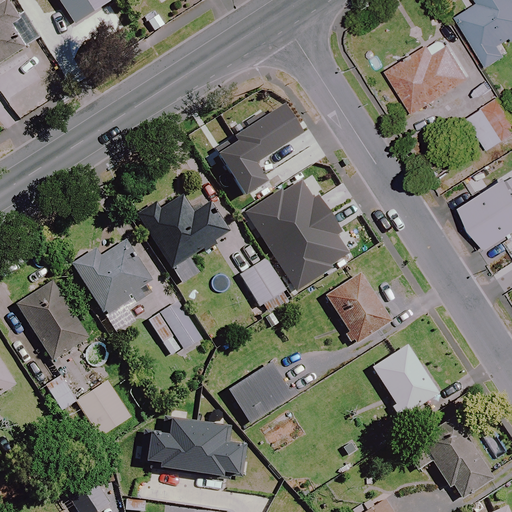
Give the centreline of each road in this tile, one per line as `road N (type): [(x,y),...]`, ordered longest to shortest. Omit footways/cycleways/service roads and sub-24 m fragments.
road 1 (residential): [(511,375),(280,14)]
road 2 (secondary): [(280,14),(0,193)]
